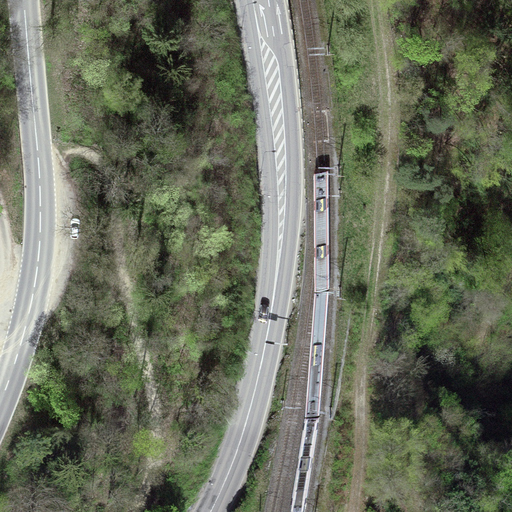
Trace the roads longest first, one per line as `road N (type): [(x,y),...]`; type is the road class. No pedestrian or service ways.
road 1 (primary): [(208,511),(243,435),(275,281),(280,166),(259,0)]
road 2 (track): [(353,511),(385,129),(375,9)]
road 3 (tertiary): [(23,0),(38,251),(0,403)]
